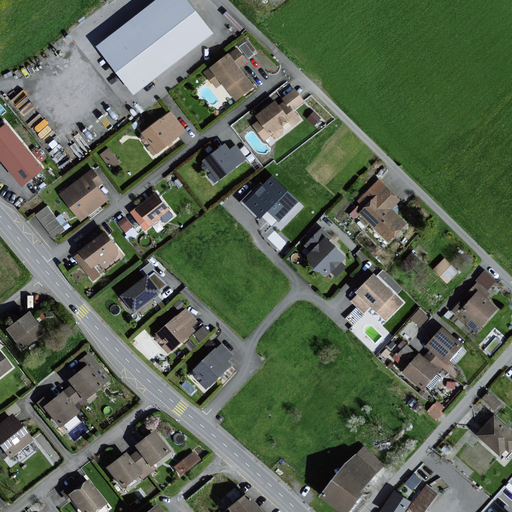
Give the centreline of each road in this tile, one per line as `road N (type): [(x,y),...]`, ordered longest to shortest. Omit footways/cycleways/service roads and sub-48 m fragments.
road 1 (residential): [(221,0),(511,284)]
road 2 (tertiary): [(163,392),(0,215)]
road 3 (residential): [(368,511),(511,350)]
road 4 (residential): [(10,511),(163,392)]
road 5 (tertiary): [(299,511),(163,392)]
